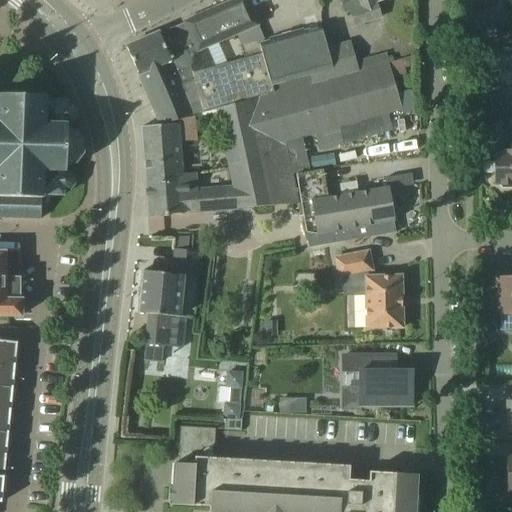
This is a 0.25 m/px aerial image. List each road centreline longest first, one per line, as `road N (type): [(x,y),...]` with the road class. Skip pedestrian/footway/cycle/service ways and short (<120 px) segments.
road 1 (primary): [(88,511),(124,175),(117,121),(83,41)]
road 2 (primary): [(67,53),(99,120),(104,174),(65,511)]
road 3 (residential): [(49,229),(14,511)]
road 4 (residential): [(444,511),(438,242)]
road 5 (residential): [(438,242),(433,0)]
